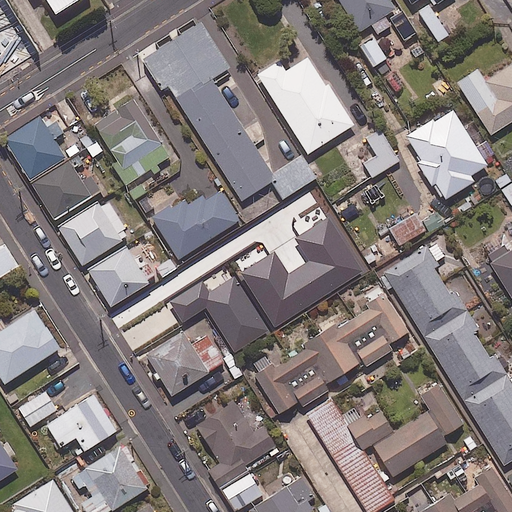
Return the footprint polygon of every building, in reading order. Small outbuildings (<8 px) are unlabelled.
[(0,0),(0,49),(23,35),(0,0)] [(44,0),(54,15),(78,0),(44,0)] [(398,2),(396,0),(337,0),(359,29),(370,22),(377,32),(390,23),(383,12),(398,2)] [(448,32),(427,3),(416,10),(436,40),(448,32)] [(415,30),(401,8),(389,16),(403,38),(415,30)] [(229,66),(201,21),(142,58),(160,86),(166,82),(252,218),(282,199),(281,197),(315,176),(301,154),(271,172),(211,76),(229,66)] [(386,56),(373,36),(360,45),(372,64),(386,56)] [(352,122),(309,54),(285,70),(278,59),(256,73),(306,151),(352,122)] [(511,61),(485,79),(476,66),(456,80),(489,132),(511,117),(511,61)] [(169,155),(132,97),(93,122),(118,161),(112,164),(124,183),(169,155)] [(486,163),(451,106),(405,134),(443,197),(473,179),(469,173),(486,163)] [(45,125),(38,114),(2,138),(28,178),(64,155),(53,136),(62,130),(55,119),(45,125)] [(398,160),(379,127),(340,150),(360,182),(398,160)] [(100,188),(79,153),(30,182),(52,217),(100,188)] [(511,202),(511,181),(500,188),(510,204),(511,202)] [(239,219),(218,186),(187,206),(182,197),(152,216),(178,257),(239,219)] [(128,233),(104,195),(57,225),(81,262),(128,233)] [(424,229),(414,211),(387,226),(391,232),(380,238),(387,250),(424,229)] [(422,334),(466,307),(454,288),(449,291),(431,262),(444,254),(435,240),(383,272),(422,334)] [(0,274),(17,264),(3,243),(0,245),(0,274)] [(132,256),(124,243),(86,267),(109,304),(155,276),(146,261),(132,256)] [(511,245),(489,259),(511,297),(511,245)] [(407,330),(381,286),(362,297),(367,306),(331,328),(325,318),(298,335),(304,345),(274,363),(267,352),(248,364),(277,411),(299,398),(302,403),(328,388),(324,382),(362,359),(365,364),(391,348),(388,342),(407,330)] [(58,346),(33,307),(0,328),(0,377),(3,382),(58,346)] [(462,399),(505,372),(494,353),(489,356),(472,329),(477,326),(466,307),(422,334),(462,399)] [(209,334),(205,336),(191,344),(182,329),(139,355),(152,378),(158,374),(170,393),(202,374),(225,360),(209,334)] [(505,372),(462,399),(502,464),(511,457),(511,375),(509,377),(505,372)] [(437,381),(419,392),(446,434),(463,422),(437,381)] [(56,408),(44,390),(18,407),(29,425),(56,408)] [(115,429),(93,393),(46,422),(60,445),(75,435),(84,449),(115,429)] [(207,467),(218,486),(247,469),(244,463),(274,445),(262,425),(253,430),(233,396),(191,420),(215,462),(207,467)] [(360,448),(345,424),(328,397),(304,412),(368,511),(371,511),(393,498),(360,448)] [(363,412),(345,424),(360,448),(391,428),(378,408),(365,416),(363,412)] [(424,411),(372,443),(391,475),(444,442),(424,411)] [(103,511),(149,484),(122,441),(63,478),(84,511),(103,511)] [(0,477),(16,467),(0,442),(0,477)] [(511,511),(511,496),(490,463),(472,474),(478,482),(453,498),(448,489),(411,511),(511,511)] [(261,493),(249,472),(223,487),(236,508),(261,493)] [(311,494),(300,475),(248,507),(251,511),(313,511),(304,498),(311,494)] [(72,511),(52,478),(7,505),(11,511),(72,511)] [(154,511),(148,502),(131,511),(154,511)]
